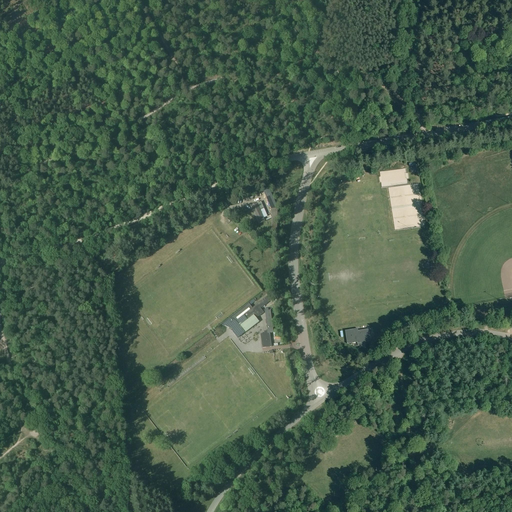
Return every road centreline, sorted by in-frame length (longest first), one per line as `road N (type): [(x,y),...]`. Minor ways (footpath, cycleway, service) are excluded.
road 1 (track): [(310,73),(250,69),(185,90),(102,146),(38,165),(0,191)]
road 2 (track): [(0,260),(96,235),(267,164)]
road 3 (unclassified): [(318,400),(293,262),(313,154)]
road 4 (unclassified): [(511,337),(441,335),(318,400)]
road 5 (unclassified): [(313,154),(511,119)]
road 6 (track): [(398,351),(420,511)]
road 7 (unclassified): [(210,511),(250,459),(318,400)]
road 8 (track): [(381,511),(511,493)]
